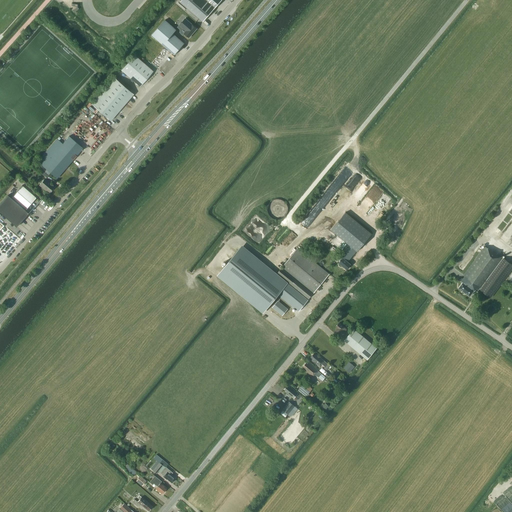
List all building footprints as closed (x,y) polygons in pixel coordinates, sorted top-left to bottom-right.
[(181,0),(180,2),(203,22),(221,0),(181,0)] [(185,18),(179,25),(183,28),(184,28),(187,30),(184,33),(189,38),(197,29),(185,18)] [(165,20),(152,35),(174,55),(184,43),(173,34),(176,30),(165,20)] [(134,55),(121,70),(140,87),(153,71),(134,55)] [(114,78),(91,104),(110,121),(133,94),(114,78)] [(57,139),(37,162),(57,178),(83,148),(69,136),(63,144),(57,139)] [(45,170),(42,173),(47,178),(50,175),(45,170)] [(45,179),(40,185),(49,192),(54,186),(45,179)] [(12,184),(7,190),(11,194),(16,188),(12,184)] [(8,195),(0,204),(0,212),(16,226),(16,227),(26,216),(31,215),(30,204),(36,197),(35,197),(22,185),(12,197),(11,198),(8,195)] [(368,239),(372,234),(346,213),(342,217),(342,218),(340,221),(331,230),(349,245),(338,258),(341,260),(339,263),(347,270),(351,265),(348,262),(357,251),(358,252),(366,242),(368,239)] [(241,246),(239,249),(217,276),(263,313),(278,295),(299,311),(308,300),(241,246)] [(507,263),(485,247),(464,275),(465,276),(463,278),(464,280),(463,282),(458,288),(469,296),(474,291),(475,290),(477,292),(479,289),(480,289),(489,296),(511,267),(507,263)] [(329,274),(298,248),(282,268),(313,293),(329,274)] [(309,299),(313,294),(281,268),(277,273),(309,299)] [(277,301),(272,307),(282,316),(288,309),(278,300),(277,301)] [(347,330),(339,323),(336,327),(337,328),(334,332),(338,335),(339,335),(341,337),(347,330)] [(354,328),(344,341),(367,359),(377,347),(354,328)] [(314,354),(311,357),(312,358),(312,359),(320,366),(322,363),(326,367),(324,368),(328,371),(331,367),(330,366),(331,366),(316,354),(315,355),(314,354)] [(349,362),(344,368),(348,371),(353,365),(349,362)] [(319,377),(323,380),(325,378),(318,371),(309,363),(308,364),(306,363),(303,367),(305,368),(304,369),(313,377),(315,374),(319,377)] [(306,397),(310,392),(306,389),(302,385),(298,390),(306,397)] [(288,386),(285,390),(287,391),(286,392),(294,399),(297,395),(300,398),(301,396),(291,387),(290,388),(288,386)] [(289,401),(282,409),(291,416),(298,408),(295,406),(289,401)] [(123,454),(128,459),(132,455),(126,450),(123,454)] [(156,455),(154,458),(157,461),(158,463),(160,464),(163,466),(165,468),(165,467),(168,464),(163,460),(156,455)] [(153,466),(151,469),(157,474),(163,466),(160,464),(158,463),(157,461),(153,466)] [(175,478),(171,475),(173,473),(165,467),(165,468),(160,473),(164,476),(163,477),(167,480),(172,483),(175,478)] [(142,486),(146,481),(140,476),(138,477),(135,474),(132,477),(142,486)] [(161,494),(167,487),(160,482),(162,481),(155,475),(151,480),(157,486),(155,488),(161,494)] [(134,499),(131,502),(138,507),(140,504),(145,508),(149,511),(152,507),(148,503),(141,497),(137,502),(134,499)] [(133,511),(132,511),(124,503),(119,509),(123,511),(122,511),(133,511)]
